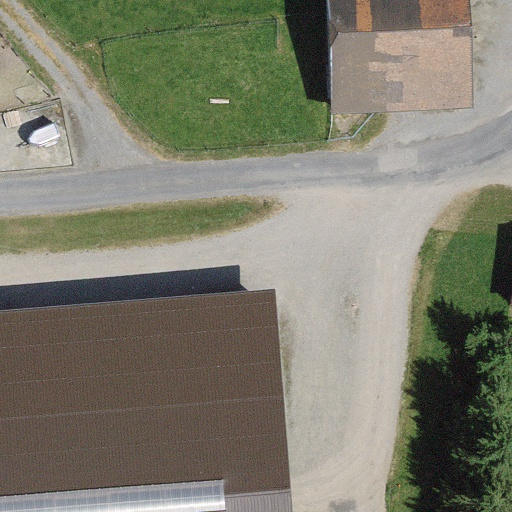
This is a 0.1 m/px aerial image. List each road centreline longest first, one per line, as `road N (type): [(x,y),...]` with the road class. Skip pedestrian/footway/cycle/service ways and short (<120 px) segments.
road 1 (track): [(502,140),(423,162),(0,196)]
road 2 (track): [(369,167),(372,511)]
road 3 (track): [(0,0),(151,184)]
